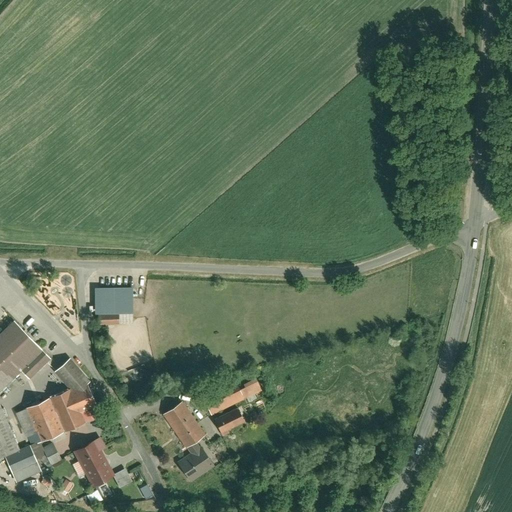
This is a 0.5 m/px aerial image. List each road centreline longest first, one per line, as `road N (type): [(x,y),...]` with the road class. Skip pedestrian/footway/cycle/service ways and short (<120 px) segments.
road 1 (residential): [(0,264),(350,273),(473,225)]
road 2 (tertiary): [(473,225),(446,363),(383,511)]
road 3 (tertiary): [(489,0),(473,225)]
